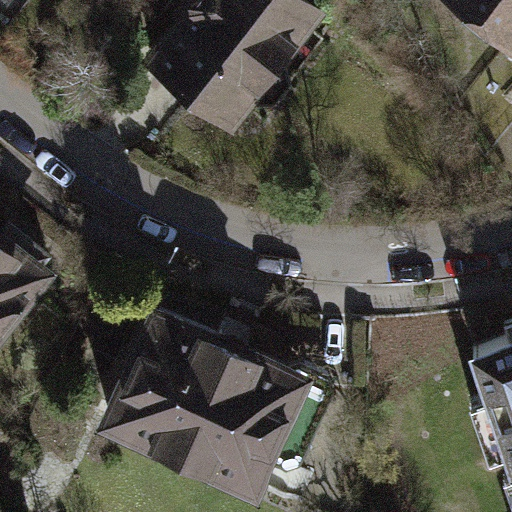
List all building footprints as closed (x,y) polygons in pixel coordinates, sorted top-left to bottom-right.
[(186,0),(151,44),(159,51),(152,60),(176,79),(183,70),(230,107),(245,89),(251,94),(275,94),(289,76),(284,53),(277,47),(314,0),(186,0)] [(511,0),(477,0),(482,4),(482,20),(506,41),(511,40),(511,0)] [(1,229),(0,228),(0,316),(51,252),(9,219),(1,229)] [(286,361),(158,302),(110,407),(286,488),(335,384),(328,369),(297,356),(286,361)] [(511,326),(472,340),(511,454),(511,326)]
